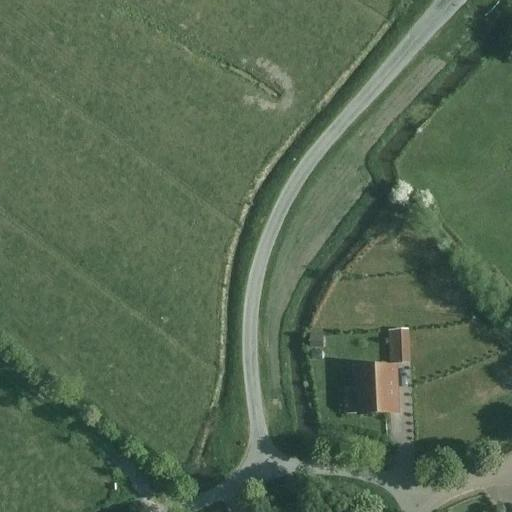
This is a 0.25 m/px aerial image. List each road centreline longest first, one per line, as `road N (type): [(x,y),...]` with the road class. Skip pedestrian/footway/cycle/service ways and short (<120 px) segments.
road 1 (unclassified): [(450,0),(285,197),(250,287),(269,474)]
road 2 (unclassified): [(269,474),(342,468),(431,504)]
